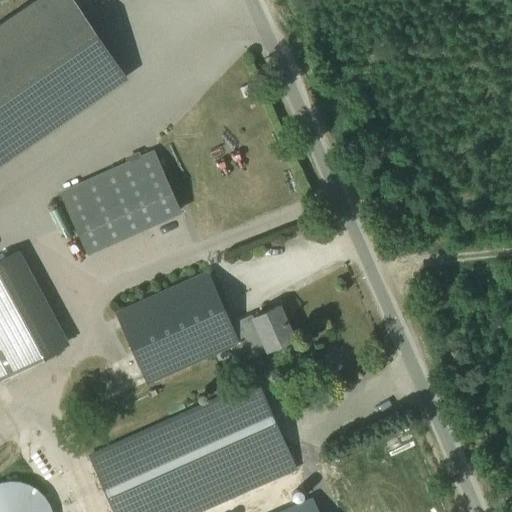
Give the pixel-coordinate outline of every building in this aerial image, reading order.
[(0,162),(122,80),(67,0),(38,0),(0,26),(0,162)] [(61,192),(88,252),(180,211),(152,151),(61,192)] [(70,347),(17,253),(0,262),(0,371),(6,383),(70,347)] [(213,288),(216,286),(210,274),(208,275),(206,272),(116,312),(148,381),(237,343),(244,360),(292,338),(278,306),(252,317),(253,318),(231,328),(213,288)] [(89,454),(115,511),(198,511),(294,469),(254,380),(89,454)] [(51,511),(50,508),(49,504),(47,501),(45,498),(43,495),(40,492),(38,490),(35,488),(32,486),(29,484),(25,483),(22,481),(18,481),(14,480),(11,480),(7,480),(4,481),(0,481),(0,511),(51,511)]
